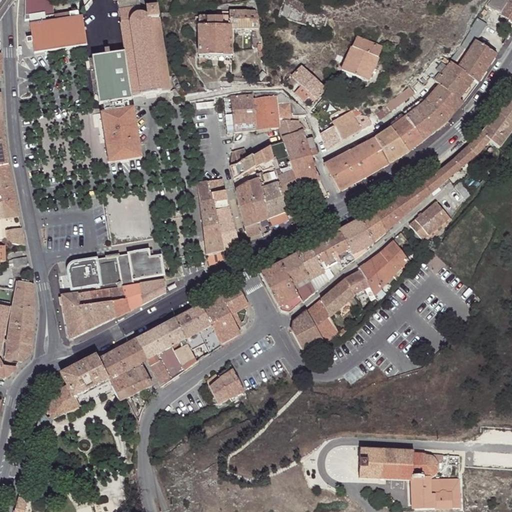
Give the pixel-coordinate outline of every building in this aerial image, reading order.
[(131,0),(117,0),(118,1),(119,8),(119,10),(133,8),(132,3),(131,0)] [(511,21),(511,1),(510,0),(492,0),(488,6),(508,19),(511,21)] [(133,8),(119,10),(120,15),(125,52),(132,99),(170,93),(165,52),(158,7),(150,8),(145,8),(146,10),(141,11),(140,7),(133,8)] [(260,29),(257,11),(230,12),(230,17),(200,17),(200,27),(199,27),(199,59),(231,59),(232,29),(260,29)] [(30,19),(30,20),(35,53),(87,46),(82,18),(79,18),(78,12),(69,13),(51,16),(45,16),(30,19)] [(462,41),(449,62),(465,74),(474,81),(478,84),(488,68),(497,55),(476,41),(487,25),(478,18),(462,41)] [(502,28),(510,33),(511,30),(511,21),(508,19),(502,28)] [(379,59),(383,49),(356,37),(342,72),(362,80),(372,57),(379,59)] [(132,99),(125,52),(93,57),(98,96),(100,105),(103,105),(118,102),(128,101),(132,100),(132,99)] [(443,57),(439,54),(427,67),(424,71),(430,77),(440,85),(424,102),(447,122),(464,103),(459,100),(474,81),(465,74),(449,62),(448,61),(443,57)] [(98,96),(93,57),(89,58),(94,97),(98,96)] [(369,83),(379,59),(372,57),(362,80),(369,83)] [(311,96),(316,101),(326,91),(327,91),(302,67),(292,77),(301,86),(294,93),(303,103),(311,96)] [(430,77),(424,71),(416,79),(423,85),(430,77)] [(267,76),(263,73),(257,79),(261,83),(267,76)] [(182,95),(180,88),(173,91),(175,97),(182,95)] [(416,94),(410,88),(386,106),(391,112),(394,110),(416,94)] [(273,90),(253,91),(253,95),(257,131),(272,129),(279,129),(278,119),(287,118),(290,118),(307,116),(305,112),(302,109),(284,91),(278,90),(276,90),(273,90)] [(511,92),(507,99),(498,113),(511,123),(511,92)] [(253,95),(224,98),(225,110),(232,109),(234,133),(246,132),(257,131),(253,95)] [(407,116),(424,102),(421,99),(404,112),(407,116)] [(130,109),(128,101),(118,102),(103,105),(105,113),(130,109)] [(207,101),(199,102),(199,104),(196,105),(197,110),(208,109),(207,101)] [(447,122),(424,102),(407,116),(423,141),(447,122)] [(391,112),(386,106),(376,114),(381,120),(391,112)] [(332,122),(334,126),(342,142),(361,131),(354,119),(361,115),(356,108),(332,122)] [(134,109),(130,109),(105,113),(101,114),(109,163),(142,159),(134,109)] [(232,109),(225,110),(227,134),(234,133),(232,109)] [(511,131),(511,123),(498,113),(482,133),(490,140),(494,143),(500,148),(511,132),(511,131)] [(423,141),(407,116),(394,126),(390,128),(408,152),(419,144),(423,141)] [(290,120),(290,118),(287,118),(278,119),(279,129),(282,136),(282,137),(303,131),(306,130),(300,123),(299,124),(298,120),(290,120)] [(334,126),(323,132),(321,134),(327,151),(339,144),(342,142),(334,126)] [(388,164),(408,152),(390,128),(375,138),(388,164)] [(306,141),(303,131),(282,137),(284,143),(271,148),(276,169),(277,174),(279,184),(278,184),(282,197),(296,191),(298,191),(300,190),(315,183),(321,181),(315,171),(314,166),(313,162),(311,158),(306,141)] [(490,140),(482,133),(474,141),(468,147),(476,156),(479,153),(481,151),(484,148),(486,145),(489,142),(490,140)] [(385,166),(388,164),(375,138),(368,142),(383,168),(385,166)] [(313,139),(306,141),(311,158),(318,156),(313,139)] [(5,141),(0,141),(0,166),(9,165),(5,141)] [(368,176),(383,168),(368,142),(361,146),(338,159),(324,166),(338,193),(368,176)] [(497,151),(500,148),(494,143),(492,145),(491,146),(497,151)] [(276,169),(271,148),(270,147),(253,157),(256,171),(257,174),(276,169)] [(476,156),(468,147),(459,156),(453,161),(441,170),(448,179),(476,156)] [(232,152),(230,167),(247,158),(245,149),(232,152)] [(247,158),(230,167),(233,180),(245,174),(247,173),(253,169),(254,172),(256,171),(253,157),(252,156),(247,158)] [(491,172),(483,164),(478,168),(487,176),(491,172)] [(9,170),(9,165),(0,166),(0,178),(11,176),(9,170)] [(277,174),(276,169),(257,174),(258,178),(265,202),(268,212),(269,219),(286,213),(284,205),(283,203),(282,197),(278,184),(279,184),(277,174)] [(448,179),(441,170),(424,184),(431,194),(448,179)] [(0,189),(13,188),(11,176),(0,178),(0,189)] [(265,202),(258,178),(253,179),(254,181),(248,183),(254,212),(256,224),(267,220),(269,219),(268,212),(265,202)] [(222,179),(208,183),(210,194),(212,194),(222,243),(224,251),(240,248),(233,224),(229,207),(222,179)] [(466,202),(471,195),(463,185),(463,180),(457,185),(455,187),(466,202)] [(210,194),(208,183),(196,184),(197,196),(198,196),(202,221),(206,255),(224,251),(222,243),(212,194),(210,194)] [(254,212),(248,183),(235,190),(241,215),(244,228),(256,224),(254,212)] [(300,190),(298,191),(299,194),(316,186),(315,183),(300,190)] [(431,194),(424,184),(395,200),(404,217),(426,199),(431,194)] [(16,202),(13,188),(0,189),(0,197),(1,203),(16,202)] [(296,191),(282,197),(283,203),(287,201),(298,197),(296,191)] [(0,197),(0,220),(19,218),(17,208),(16,202),(1,203),(0,197)] [(404,217),(395,200),(379,209),(374,211),(387,232),(404,217)] [(287,201),(283,203),(284,205),(286,213),(287,216),(292,214),(290,206),(288,206),(287,201)] [(430,243),(432,241),(428,237),(433,232),(449,218),(436,203),(422,215),(410,225),(427,246),(428,245),(430,243)] [(387,232),(374,211),(359,220),(374,243),(383,236),(387,232)] [(286,213),(269,219),(272,227),(288,221),(287,216),(286,213)] [(374,243),(359,220),(339,231),(352,256),(371,246),(374,243)] [(256,224),(244,228),(247,237),(258,233),(256,224)] [(6,232),(8,244),(24,247),(21,229),(6,232)] [(352,256),(339,231),(334,234),(324,240),(334,257),(338,264),(341,270),(350,263),(355,259),(352,256)] [(324,240),(310,247),(320,266),(328,281),(333,277),(330,269),(338,264),(334,257),(324,240)] [(388,283),(408,261),(402,253),(394,242),(380,254),(362,266),(359,269),(360,272),(369,289),(374,297),(388,283)] [(295,255),(315,292),(319,288),(328,281),(320,266),(310,247),(295,255)] [(98,291),(110,289),(113,289),(126,287),(134,286),(133,281),(137,280),(164,276),(161,256),(154,258),(150,259),(148,251),(107,257),(97,259),(101,287),(98,288),(98,291)] [(280,264),(302,303),(315,292),(295,255),(291,258),(280,264)] [(28,266),(27,258),(12,260),(13,268),(28,266)] [(68,275),(72,291),(98,288),(101,287),(97,259),(75,263),(73,264),(71,265),(69,267),(68,270),(68,272),(68,275)] [(278,307),(280,312),(289,314),(302,303),(280,264),(261,275),(278,307)] [(346,280),(355,297),(365,291),(369,289),(360,272),(346,280)] [(333,290),(342,307),(355,297),(346,280),(333,290)] [(140,285),(144,305),(156,298),(165,293),(164,281),(140,285)] [(7,350),(1,349),(0,354),(0,359),(22,363),(30,357),(35,325),(34,296),(32,284),(23,283),(17,282),(16,290),(13,308),(11,320),(10,325),(7,350)] [(126,287),(131,312),(134,310),(144,305),(140,285),(134,286),(126,287)] [(238,285),(199,306),(211,326),(221,345),(241,334),(236,326),(231,316),(238,312),(248,306),(238,285)] [(110,289),(116,319),(131,312),(126,287),(113,289),(110,289)] [(62,297),(63,305),(65,314),(70,342),(95,329),(116,319),(110,289),(98,291),(72,295),(62,296),(62,297)] [(371,302),(376,300),(374,297),(369,289),(365,291),(371,302)] [(330,318),(342,307),(333,290),(329,293),(320,301),(330,318)] [(299,345),(304,354),(323,344),(324,345),(338,334),(332,323),(330,318),(320,301),(318,303),(307,311),(304,314),(299,318),(293,323),(292,332),(299,345)] [(0,354),(1,349),(3,338),(7,314),(9,308),(0,306),(0,354)] [(210,354),(222,346),(221,345),(211,326),(199,306),(174,319),(191,352),(204,345),(210,354)] [(244,322),(238,312),(231,316),(236,326),(244,322)] [(154,372),(161,387),(197,363),(194,357),(191,352),(174,319),(162,325),(137,339),(148,361),(154,372)] [(109,379),(110,381),(120,375),(121,377),(142,366),(141,364),(148,361),(137,339),(119,349),(99,359),(109,379)] [(52,420),(53,419),(80,406),(77,399),(74,400),(73,398),(109,379),(99,359),(97,355),(60,374),(67,386),(63,388),(61,390),(59,391),(53,397),(48,405),(46,408),(52,420)] [(0,379),(5,380),(17,368),(15,367),(3,366),(0,360),(0,379)] [(134,406),(130,397),(148,388),(152,386),(148,379),(142,366),(121,377),(124,382),(120,384),(127,399),(131,407),(134,406)] [(219,380),(229,373),(228,370),(217,378),(219,380)] [(243,393),(244,392),(233,370),(231,371),(229,373),(219,380),(221,383),(229,400),(241,394),(243,393)] [(126,415),(137,436),(138,423),(136,417),(131,407),(127,399),(120,384),(124,382),(121,377),(120,375),(110,381),(110,382),(109,383),(120,403),(126,415)] [(214,377),(206,382),(208,384),(208,386),(209,388),(219,380),(217,378),(216,375),(214,377)] [(90,392),(109,383),(110,382),(110,381),(109,379),(73,398),(74,400),(77,399),(90,392)] [(224,402),(229,400),(221,383),(219,380),(209,388),(218,406),(224,402)] [(93,396),(90,392),(77,399),(80,406),(91,400),(93,396)] [(231,402),(239,398),(244,396),(243,393),(241,394),(229,400),(231,402)] [(34,444),(46,447),(48,439),(53,419),(52,420),(46,408),(42,416),(40,420),(39,424),(34,444)] [(411,478),(430,478),(433,476),(436,474),(438,470),(438,467),(438,464),(436,460),(434,459),(430,456),(414,455),(414,452),(393,452),(360,451),(359,479),(411,481),(411,478)] [(443,456),(430,456),(434,459),(436,460),(438,464),(443,464),(443,456)] [(439,494),(439,493),(439,474),(436,474),(433,476),(430,478),(430,494),(439,494)] [(411,478),(411,481),(412,511),(460,509),(460,493),(446,494),(444,491),(442,492),(439,493),(439,494),(430,494),(430,478),(411,478)] [(24,511),(31,490),(21,487),(17,501),(14,511),(24,511)]
